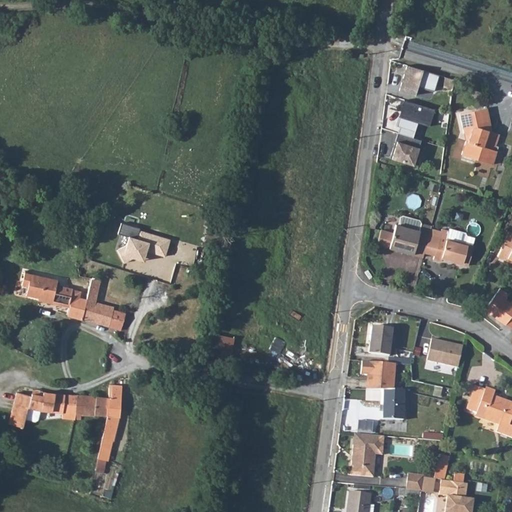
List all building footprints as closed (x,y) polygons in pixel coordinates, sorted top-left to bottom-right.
[(407,65),(399,90),(414,95),(417,86),(433,91),(438,75),(407,65)] [(399,127),(397,133),(411,137),(416,122),(429,126),(434,109),(404,100),(396,126),(399,127)] [(459,113),(463,132),(470,134),(468,141),(465,140),(461,154),(493,164),(494,162),(497,150),(494,149),(499,134),(491,132),(484,107),(459,113)] [(397,133),(390,158),(413,165),(421,140),(411,137),(397,133)] [(497,150),(494,162),(501,164),(506,149),(499,147),(497,150)] [(434,188),(441,190),(442,187),(443,183),(436,181),(434,188)] [(393,233),(389,248),(422,257),(424,252),(430,229),(431,227),(420,223),(419,221),(403,216),(400,217),(398,225),(396,224),(393,233)] [(424,252),(435,256),(441,231),(430,229),(424,252)] [(435,256),(434,258),(441,261),(441,258),(468,265),(473,246),(465,243),(467,236),(465,233),(449,229),(448,231),(441,229),(441,231),(435,256)] [(385,247),(389,248),(393,233),(381,230),(377,244),(385,247)] [(117,250),(124,263),(133,258),(143,261),(146,251),(165,257),(170,240),(139,231),(137,239),(129,237),(126,246),(117,250)] [(497,257),(506,260),(507,258),(511,260),(511,233),(508,232),(497,257)] [(67,316),(82,320),(86,300),(79,299),(81,292),(72,290),(72,289),(56,286),(57,281),(24,273),(21,286),(28,287),(26,296),(48,301),(47,303),(68,308),(66,315),(67,316)] [(82,320),(121,331),(125,314),(113,311),(114,307),(95,303),(100,281),(91,279),(90,286),(82,320)] [(114,299),(121,301),(126,286),(122,285),(122,283),(119,282),(114,299)] [(500,288),(485,310),(503,323),(505,323),(511,328),(511,304),(505,300),(509,293),(500,288)] [(368,352),(389,355),(392,328),(372,326),(368,352)] [(233,355),(235,335),(211,333),(209,353),(233,355)] [(458,368),(463,346),(431,339),(426,361),(458,368)] [(387,363),(362,361),(360,374),(370,375),(368,389),(383,390),(393,390),(395,364),(393,364),(387,363)] [(475,385),(467,408),(476,412),(476,414),(484,416),(484,417),(499,423),(496,431),(511,436),(511,425),(509,424),(511,415),(511,402),(492,396),(494,391),(485,388),(484,389),(475,385)] [(112,441),(114,442),(120,417),(122,387),(116,386),(112,386),(111,399),(109,399),(107,416),(107,418),(102,438),(99,452),(97,459),(107,461),(112,441)] [(97,398),(109,399),(111,399),(112,386),(109,386),(108,388),(98,388),(97,398)] [(393,390),(383,390),(383,419),(403,420),(403,390),(393,390)] [(42,410),(62,413),(62,418),(75,419),(75,415),(77,396),(56,394),(44,393),(43,396),(32,395),(32,397),(17,395),(12,427),(27,429),(28,420),(38,421),(41,420),(42,410)] [(75,419),(80,419),(81,414),(107,416),(109,399),(97,398),(77,396),(75,415),(75,419)] [(442,440),(443,434),(425,431),(424,437),(442,440)] [(384,436),(354,433),(350,475),(373,477),(375,454),(382,455),(384,436)] [(441,480),(443,480),(448,457),(438,454),(433,479),(441,480)] [(407,474),(406,489),(420,491),(422,477),(422,476),(407,474)] [(443,480),(441,480),(439,495),(446,496),(443,511),(471,511),(473,499),(465,498),(467,483),(443,480)] [(367,511),(369,504),(370,494),(349,491),(346,511),(367,511)] [(382,501),(389,502),(391,492),(384,491),(382,501)]
